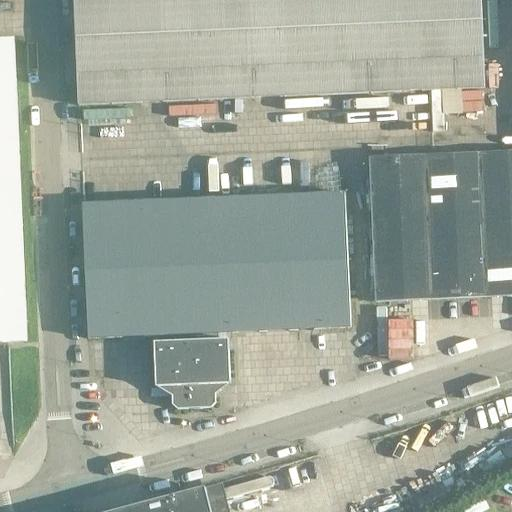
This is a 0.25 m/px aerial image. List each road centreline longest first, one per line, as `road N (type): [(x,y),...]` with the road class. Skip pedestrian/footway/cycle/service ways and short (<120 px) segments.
road 1 (unclassified): [(64,495),(49,0)]
road 2 (unclassified): [(64,495),(511,360)]
